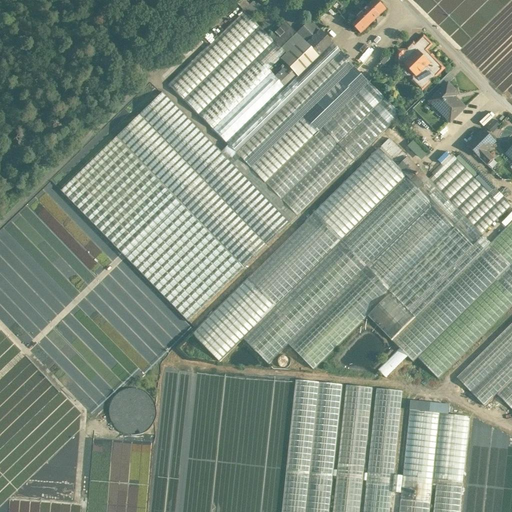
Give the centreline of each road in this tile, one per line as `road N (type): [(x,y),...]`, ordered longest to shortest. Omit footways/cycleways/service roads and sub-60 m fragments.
road 1 (track): [(0,218),(228,0)]
road 2 (unclassified): [(403,0),(511,109)]
